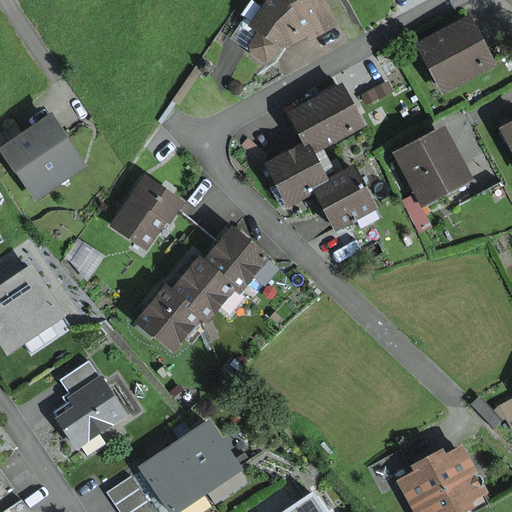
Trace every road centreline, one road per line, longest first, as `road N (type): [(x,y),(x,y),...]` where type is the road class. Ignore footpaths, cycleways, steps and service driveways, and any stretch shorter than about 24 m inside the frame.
road 1 (residential): [(451,0),(218,127),(208,153),(460,403)]
road 2 (residential): [(0,405),(70,511)]
